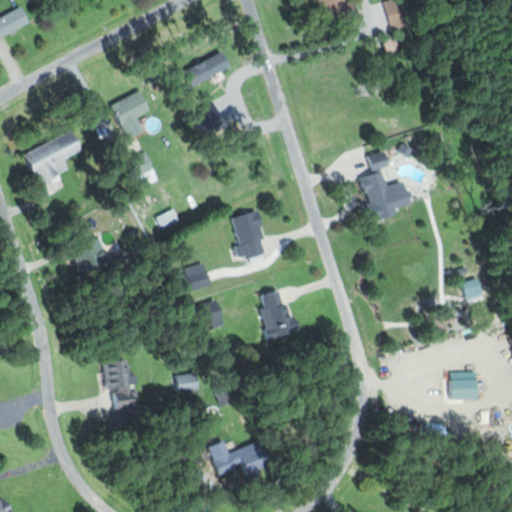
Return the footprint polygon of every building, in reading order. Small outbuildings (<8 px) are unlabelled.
[(312,0),(318,22),(356,13),(353,0),(312,0)] [(411,25),(404,0),(388,0),(386,1),(394,29),(411,25)] [(0,18),(0,38),(32,25),(25,8),(0,18)] [(113,106),(130,136),(143,128),(138,119),(153,110),(142,90),(113,106)] [(85,149),(75,129),(26,155),(42,186),(72,170),(67,159),(85,149)] [(371,155),(375,174),(363,176),(369,203),(365,204),(369,223),(399,216),(397,209),(415,205),(413,192),(393,196),(386,168),(393,166),(389,151),(371,155)] [(243,260),(271,253),(260,212),(233,219),(243,260)] [(106,257),(99,243),(76,255),(86,277),(107,266),(103,258),(106,257)] [(190,292),(213,285),(207,263),(184,270),(190,292)] [(300,331),(286,288),(260,297),(274,340),(300,331)] [(227,326),(220,299),(196,305),(203,331),(227,326)] [(106,363),(109,390),(116,389),(118,409),(137,407),(133,360),(106,363)] [(178,393),(203,388),(200,372),(175,376),(178,393)] [(232,452),(228,441),(211,447),(221,474),(242,466),(246,475),(274,464),(265,440),(232,452)] [(0,511),(19,511),(7,494),(0,499),(0,511)]
